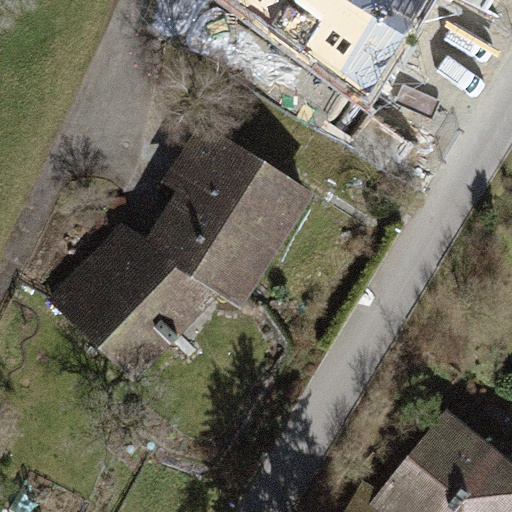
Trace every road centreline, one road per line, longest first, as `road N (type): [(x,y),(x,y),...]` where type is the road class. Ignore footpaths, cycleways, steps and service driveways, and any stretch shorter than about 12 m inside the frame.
road 1 (residential): [(511,100),(247,511)]
road 2 (residential): [(130,0),(80,136),(0,288)]
